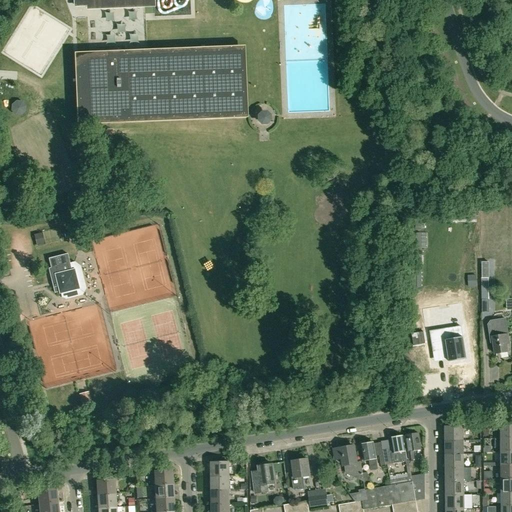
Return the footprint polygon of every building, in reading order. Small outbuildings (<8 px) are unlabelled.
[(74,0),(75,5),(87,5),(88,8),(150,6),(153,6),(155,6),(154,0),(74,0)] [(86,58),(88,118),(109,117),(109,123),(125,123),(125,117),(241,112),(239,52),(147,56),(123,57),(122,51),(106,52),(106,57),(86,58)] [(21,102),(16,101),(12,105),(12,110),(15,114),(21,115),(25,111),(25,106),(21,102)] [(266,113),(260,113),(260,114),(258,116),(258,121),(261,124),(267,123),(267,122),(269,120),(269,116),(266,113)] [(42,234),(42,233),(34,234),(37,246),(45,244),(42,234)] [(71,270),(67,253),(48,258),(50,268),(48,268),(53,288),(58,286),(60,293),(79,289),(74,269),(71,270)] [(476,286),(476,275),(467,276),(468,287),(476,286)] [(509,344),(508,334),(505,319),(491,321),(488,323),(491,337),(492,337),(495,354),(508,352),(507,344),(509,344)] [(444,328),(430,331),(433,351),(447,348),(448,360),(449,361),(466,359),(463,337),(461,326),(444,329),(444,328)] [(90,401),(88,394),(80,396),(82,403),(90,401)] [(501,438),(511,438),(511,424),(500,425),(501,438)] [(445,441),(463,440),(463,427),(445,427),(445,441)] [(413,451),(421,449),(419,434),(406,436),(409,458),(410,458),(410,460),(414,459),(413,451)] [(393,463),(401,462),(407,461),(403,436),(391,438),(391,439),(381,441),(383,454),(385,465),(393,464),(393,463)] [(501,452),(511,451),(511,438),(501,438),(501,452)] [(445,454),(463,454),(463,440),(445,441),(445,454)] [(361,445),(364,460),(369,460),(371,472),(378,470),(373,443),(361,445)] [(363,481),(362,473),(360,462),(357,463),(354,446),(341,448),(341,449),(335,450),(336,459),(343,458),(344,465),(346,465),(347,473),(363,481)] [(501,466),(511,465),(511,451),(501,452),(501,466)] [(445,468),(464,468),(463,454),(445,454),(445,468)] [(307,459),(293,461),(295,477),(293,477),(294,490),(305,489),(303,477),(310,476),(307,459)] [(211,477),(230,476),(229,463),(211,463),(211,477)] [(253,472),(256,493),(267,492),(267,485),(275,484),(272,464),(270,464),(268,463),(265,463),(262,464),(260,465),(260,466),(258,466),(259,471),(253,472)] [(501,479),(511,479),(511,465),(501,466),(501,479)] [(446,482),(464,481),(464,468),(445,468),(446,482)] [(155,485),(173,484),(172,470),(154,471),(155,485)] [(365,490),(370,489),(368,472),(362,473),(363,481),(365,489),(365,490)] [(391,485),(412,482),(411,473),(407,474),(389,477),(391,485)] [(211,490),(230,490),(230,476),(211,477),(211,490)] [(501,493),(511,492),(511,479),(501,479),(501,493)] [(97,495),(115,494),(114,480),(96,481),(97,495)] [(412,482),(415,501),(425,499),(424,480),(412,482)] [(446,495),(464,495),(464,481),(446,482),(446,495)] [(404,503),(415,501),(412,482),(391,485),(383,487),(370,489),(365,490),(365,489),(359,490),(359,492),(350,494),(356,502),(362,501),(364,510),(393,505),(404,503)] [(155,499),(174,498),(173,484),(155,485),(155,499)] [(39,504),(57,502),(56,488),(38,491),(39,504)] [(212,504),(230,504),(230,490),(211,490),(212,504)] [(502,506),(511,506),(511,492),(501,493),(502,506)] [(309,495),(310,508),(328,505),(327,498),(326,493),(309,495)] [(98,509),(116,507),(115,494),(97,495),(98,509)] [(446,509),(464,508),(464,495),(446,495),(446,509)] [(156,511),(167,511),(174,511),(174,498),(155,499),(156,511)] [(296,503),(285,505),(286,511),(297,509),(297,511),(309,511),(307,501),(296,503)] [(350,503),(339,505),(340,511),(352,509),(352,511),(364,511),(364,510),(362,501),(356,502),(350,503)] [(415,501),(404,503),(405,509),(417,507),(415,501)] [(58,511),(57,502),(39,504),(40,511),(58,511)] [(404,503),(393,505),(394,511),(403,511),(406,511),(405,509),(404,503)]
